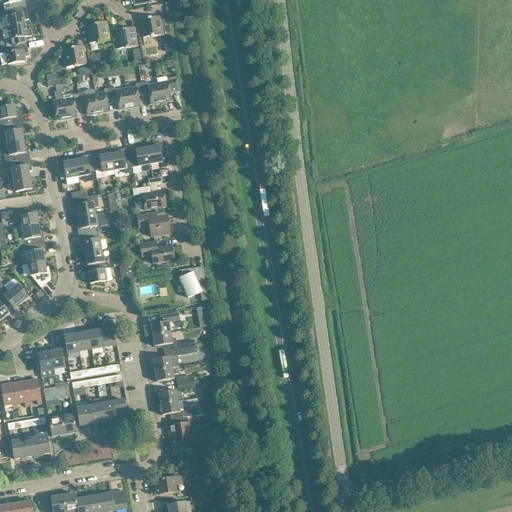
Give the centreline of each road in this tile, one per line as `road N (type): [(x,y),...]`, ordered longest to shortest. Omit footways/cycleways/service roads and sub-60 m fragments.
road 1 (primary): [(312,511),(225,0)]
road 2 (unclassified): [(345,500),(278,0)]
road 3 (residential): [(138,468),(158,453),(129,311),(65,294)]
road 4 (unclassified): [(345,500),(511,452)]
road 5 (residential): [(188,259),(164,118)]
road 6 (residential): [(45,136),(164,118)]
